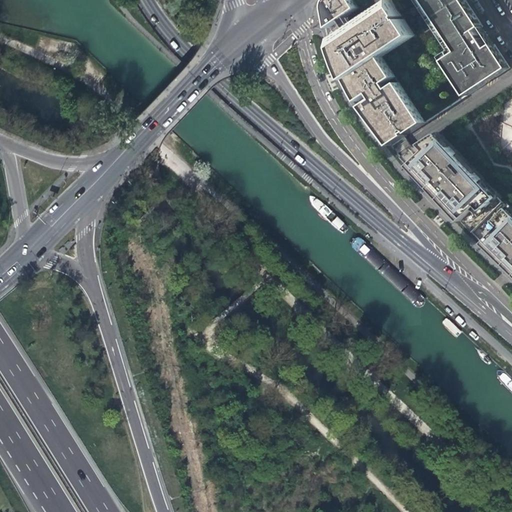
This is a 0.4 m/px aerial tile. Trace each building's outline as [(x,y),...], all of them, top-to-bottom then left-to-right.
[(348,30),(333,39),(337,54),(342,67),(348,81),(359,102),(371,94),(375,99),(363,107),(392,146),(407,136),(406,135),(409,132),(410,134),(427,123),(400,83),(391,90),(387,84),(397,78),(383,58),(416,36),(405,20),(404,21),(402,18),(403,17),(393,0),(353,26),(347,18),(360,9),(354,0),(329,0),(328,3),(327,6),(327,9),(328,14),(330,29),(342,21),(345,26),(348,30)] [(442,58),(444,62),(459,52),(424,0),(418,0),(452,51),(442,58)] [(424,0),(459,52),(444,62),(467,97),(491,81),(510,69),(494,45),(488,49),(482,40),(488,36),(485,32),(482,28),(483,28),(464,0),(424,0)] [(486,207),(496,198),(437,135),(410,152),(401,158),(426,185),(427,185),(429,187),(430,187),(431,187),(437,193),(441,198),(440,200),(461,222),(481,201),(486,207)] [(511,219),(498,235),(495,231),(482,244),(502,263),(502,262),(504,263),(507,264),(510,267),(511,269),(511,219)]
